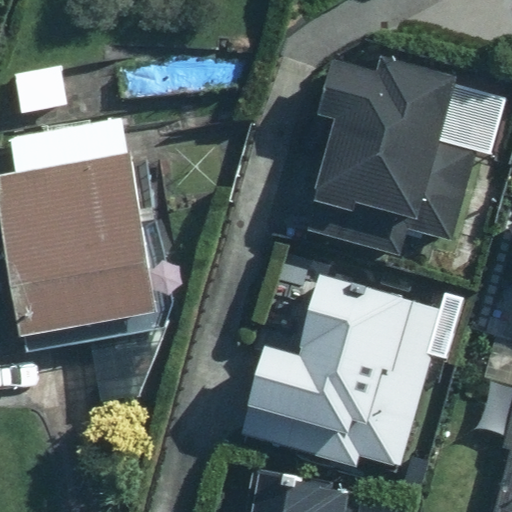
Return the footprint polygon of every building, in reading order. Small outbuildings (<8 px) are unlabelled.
[(66,60),(13,65),(19,122),(72,117),(66,60)] [(476,151),(440,142),(455,83),(379,64),(375,80),(330,69),(318,120),(336,124),(315,207),(454,241),(476,151)] [(152,320),(126,121),(0,137),(0,218),(16,338),(152,320)] [(301,365),(262,354),(240,436),(393,477),(436,317),(322,286),(301,365)] [(165,331),(92,338),(100,408),(140,400),(165,331)] [(511,511),(511,430),(491,511),(511,511)] [(258,480),(252,511),(341,511),(345,495),(258,480)]
